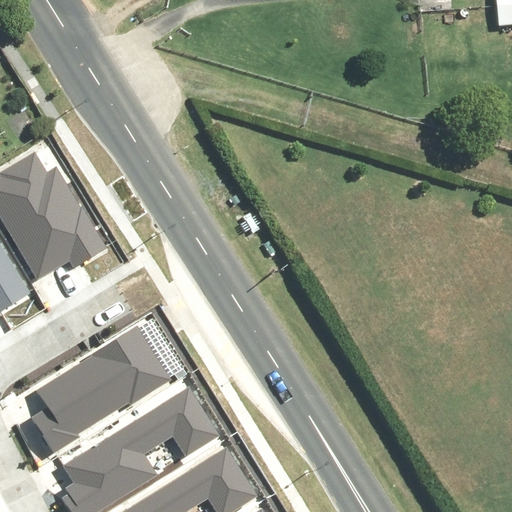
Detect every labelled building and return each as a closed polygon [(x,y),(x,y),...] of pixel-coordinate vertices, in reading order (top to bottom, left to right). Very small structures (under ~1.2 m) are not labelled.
[(511,0),(496,0),(499,26),(511,24),(511,0)] [(32,157),(0,176),(0,224),(34,278),(64,259),(72,271),(105,250),(53,166),(42,172),(32,157)] [(0,320),(29,304),(0,252),(0,320)] [(25,425),(47,461),(77,442),(74,437),(169,379),(140,331),(31,397),(42,415),(25,425)] [(57,494),(67,511),(107,511),(146,489),(131,463),(167,441),(180,462),(221,438),(193,391),(56,472),(66,488),(57,494)] [(181,511),(204,499),(211,511),(229,511),(258,495),(229,448),(121,511),(181,511)]
